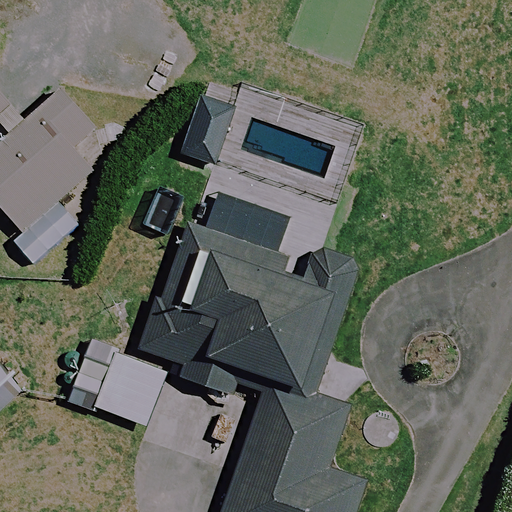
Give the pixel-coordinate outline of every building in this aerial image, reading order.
[(27,126),(0,150),(0,205),(24,235),(135,146),(117,124),(103,135),(69,93),(27,126)] [(0,128),(17,115),(0,94),(0,128)] [(318,261),(163,203),(119,319),(236,362),(274,377),(318,261)] [(144,424),(152,427),(172,372),(92,343),(62,425),(134,452),(144,424)] [(274,377),(236,362),(181,507),(196,511),(311,511),(352,405),(274,377)]
